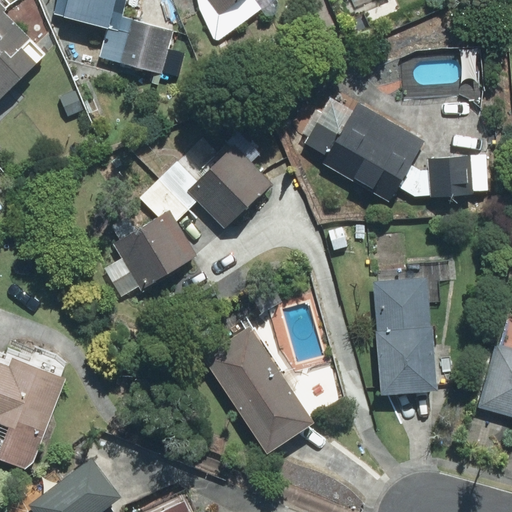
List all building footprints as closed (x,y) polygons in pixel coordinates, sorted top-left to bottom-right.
[(0,0),(0,101),(40,59),(0,20),(0,13),(8,6),(1,0),(0,0)] [(50,0),(45,18),(107,35),(100,60),(159,77),(171,37),(121,23),(127,0),(50,0)] [(205,0),(218,16),(238,0),(205,0)] [(421,140),(356,105),(352,113),(320,95),(294,142),(325,159),(321,165),(387,201),(421,140)] [(268,188),(230,150),(195,185),(185,195),(194,205),(222,233),(268,188)] [(426,201),(447,201),(446,191),(460,191),(460,174),(443,175),(443,163),(425,164),(426,201)] [(177,222),(194,205),(185,195),(195,185),(175,165),(140,200),(159,219),(167,212),(177,222)] [(194,259),(170,217),(113,251),(138,293),(194,259)] [(428,285),(372,287),(375,398),(431,397),(428,285)] [(311,427),(242,324),(193,357),(262,459),(311,427)] [(7,360),(0,357),(0,427),(7,430),(0,447),(0,463),(30,475),(71,369),(13,346),(7,360)] [(511,420),(511,351),(491,346),(476,412),(511,420)] [(101,511),(115,501),(85,462),(19,511),(101,511)] [(184,511),(180,502),(155,511),(184,511)]
